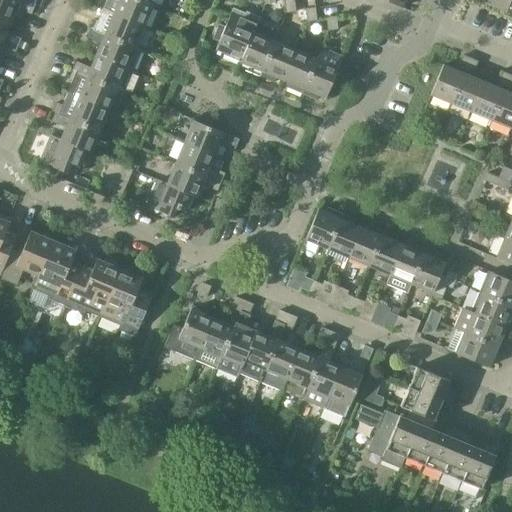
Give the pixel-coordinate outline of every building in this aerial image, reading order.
[(31,13),(34,6),(20,0),(0,0),(0,15),(11,21),(16,7),(31,14),(31,13)] [(105,0),(102,9),(143,26),(151,6),(160,10),(161,7),(150,3),(143,0),(105,0)] [(286,13),(296,12),(294,0),(285,0),(284,0),(286,13)] [(511,0),(493,0),(491,6),(511,14),(511,0)] [(34,6),(31,13),(38,16),(41,8),(34,6)] [(317,21),(315,8),(305,9),(307,22),(317,21)] [(89,28),(134,47),(143,26),(102,9),(97,21),(93,19),(89,28)] [(254,32),(257,23),(258,22),(231,11),(225,26),(221,24),(215,37),(221,39),(217,48),(226,52),(225,54),(241,61),(244,56),(254,32)] [(0,40),(17,48),(21,38),(6,32),(11,21),(0,15),(0,40)] [(336,16),(326,18),(328,31),(338,29),(336,16)] [(261,75),(275,41),(278,32),(257,23),(254,32),(244,56),(241,61),(247,64),(245,69),(261,75)] [(100,43),(95,56),(137,73),(138,71),(133,69),(140,52),(145,54),(146,52),(134,47),(89,28),(86,37),(100,43)] [(0,50),(13,56),(17,48),(0,40),(0,50)] [(277,77),(283,79),(296,49),(275,41),(261,75),(275,81),(277,77)] [(321,47),(317,58),(302,93),(317,99),(319,94),(327,98),(344,56),(321,47)] [(287,87),(302,93),(317,58),(296,49),(283,79),(289,82),(287,87)] [(460,67),(466,70),(470,58),(463,55),(459,64),(460,67)] [(72,70),(126,93),(128,94),(129,92),(126,91),(133,74),(136,76),(137,73),(95,56),(91,67),(76,61),(72,70)] [(470,58),(466,70),(470,72),(474,70),(478,61),(470,58)] [(452,103),(464,74),(443,65),(431,95),(452,103)] [(71,80),(66,92),(109,110),(115,94),(124,97),(126,93),(72,70),(68,79),(71,80)] [(505,86),(510,74),(503,71),(499,81),(500,84),(505,86)] [(452,103),(471,112),(484,82),(464,74),(452,103)] [(489,127),(491,120),(503,90),(484,82),(471,112),(488,119),(486,125),(489,127)] [(511,93),(503,90),(491,120),(511,128),(511,93)] [(58,103),(54,112),(100,131),(109,110),(66,92),(61,105),(58,103)] [(60,139),(85,149),(92,152),(100,131),(54,112),(50,121),(65,127),(60,139)] [(193,120),(184,142),(214,155),(215,154),(219,142),(235,149),(239,139),(193,120)] [(85,149),(60,139),(51,135),(40,161),(66,172),(70,163),(78,166),(85,149)] [(220,157),(215,154),(214,155),(184,142),(176,163),(221,182),(225,173),(221,171),(217,173),(215,170),(219,168),(222,162),(220,157)] [(100,184),(111,188),(121,164),(111,159),(100,184)] [(192,195),(197,197),(202,185),(217,191),(221,182),(176,163),(167,184),(192,195)] [(121,164),(111,188),(123,193),(133,169),(121,164)] [(495,185),(499,177),(487,173),(484,180),(495,185)] [(510,182),(499,177),(495,185),(507,189),(510,182)] [(192,195),(167,184),(167,185),(156,180),(145,206),(173,218),(177,208),(185,211),(192,195)] [(326,248),(341,212),(327,206),(325,211),(317,208),(305,239),(326,248)] [(348,257),(360,226),(354,223),(356,218),(341,212),(326,248),(348,257)] [(0,270),(2,271),(11,248),(14,241),(4,237),(11,219),(0,214),(0,270)] [(369,266),(384,230),(370,224),(368,229),(360,226),(348,257),(369,266)] [(391,274),(403,244),(397,242),(399,236),(384,230),(369,266),(391,274)] [(23,270),(37,276),(38,276),(53,241),(30,232),(22,252),(11,248),(2,271),(0,274),(0,279),(17,286),(23,270)] [(511,239),(504,236),(496,257),(511,263),(511,239)] [(56,243),(53,241),(38,276),(37,276),(32,289),(48,296),(47,299),(65,306),(80,269),(70,265),(76,251),(70,248),(71,244),(58,239),(56,243)] [(412,283),(427,247),(412,241),(409,247),(403,244),(391,274),(412,283)] [(433,292),(440,276),(446,262),(438,259),(441,253),(427,247),(412,283),(433,292)] [(85,311),(99,317),(119,269),(117,268),(118,264),(105,258),(103,262),(97,260),(91,273),(80,269),(65,306),(84,314),(85,311)] [(119,269),(99,317),(121,326),(120,329),(135,335),(152,294),(138,289),(143,278),(136,276),(138,272),(124,266),(123,270),(119,269)] [(300,288),(309,291),(314,280),(305,277),(306,274),(294,268),(287,286),(299,291),(300,288)] [(448,270),(445,277),(455,282),(458,275),(448,270)] [(479,292),(511,305),(511,280),(492,272),(492,273),(488,271),(479,292)] [(455,282),(445,277),(440,276),(433,292),(432,296),(441,299),(446,287),(452,289),(455,282)] [(329,304),(336,286),(324,281),(323,284),(314,280),(309,291),(318,295),(316,299),(329,304)] [(206,297),(211,286),(202,283),(197,294),(206,297)] [(342,305),(351,309),(356,298),(347,294),(348,291),(336,286),(329,304),(341,309),(342,305)] [(471,311),(505,326),(511,309),(511,305),(479,292),(471,311)] [(231,308),(240,311),(245,300),(236,297),(231,308)] [(358,316),(371,321),(378,303),(366,298),(364,302),(356,298),(351,309),(360,313),(358,316)] [(233,326),(215,369),(238,378),(240,374),(257,330),(246,326),(251,315),(249,314),(253,304),(245,300),(240,311),(234,326),(233,326)] [(393,327),(398,316),(389,312),(390,309),(378,303),(371,321),(383,327),(384,323),(393,327)] [(164,347),(195,360),(212,317),(191,308),(182,329),(173,325),(164,347)] [(456,329),(497,346),(505,326),(471,311),(463,308),(455,328),(456,328),(456,329)] [(260,382),(278,339),(284,325),(289,314),(280,310),(275,320),(269,335),(257,330),(240,374),(260,382)] [(431,310),(427,319),(438,323),(442,315),(431,310)] [(289,314),(284,325),(292,328),(297,317),(289,314)] [(407,319),(398,316),(393,327),(402,330),(400,334),(413,339),(414,336),(420,321),(408,316),(407,319)] [(195,360),(215,369),(233,326),(212,317),(195,360)] [(438,323),(427,319),(422,333),(426,335),(434,332),(438,323)] [(325,342),(330,331),(322,327),(317,338),(325,342)] [(488,366),(497,346),(456,329),(447,349),(488,366)] [(335,377),(340,365),(329,360),(334,346),(339,335),(330,331),(325,342),(320,356),(302,400),(322,408),(335,377)] [(281,391),(299,348),(278,339),(260,382),(281,391)] [(368,360),(373,349),(364,345),(360,356),(368,360)] [(281,391),(302,400),(320,356),(299,348),(281,391)] [(362,374),(340,365),(335,377),(322,408),(344,417),(350,404),(362,374)] [(416,367),(408,387),(450,404),(455,390),(458,384),(451,381),(416,367)] [(372,374),(370,380),(382,385),(384,379),(372,374)] [(450,404),(408,387),(400,406),(435,421),(438,413),(444,416),(450,404)] [(404,456),(405,457),(419,424),(407,419),(408,416),(399,413),(398,415),(384,409),(367,450),(382,456),(380,459),(400,467),(404,456)] [(192,423),(184,420),(180,428),(189,431),(192,423)] [(424,465),(439,429),(432,426),(431,429),(419,424),(405,457),(424,465)] [(443,472),(460,431),(447,425),(444,431),(439,429),(424,465),(443,472)] [(210,441),(214,431),(205,427),(201,437),(210,441)] [(352,427),(347,436),(354,439),(358,430),(352,427)] [(462,480),(476,445),(470,442),(473,436),(460,431),(443,472),(462,480)] [(476,445),(462,480),(480,488),(498,446),(484,441),(482,447),(476,445)] [(243,443),(239,451),(251,457),(255,448),(243,443)] [(278,457),(275,465),(281,468),(285,460),(278,457)]
